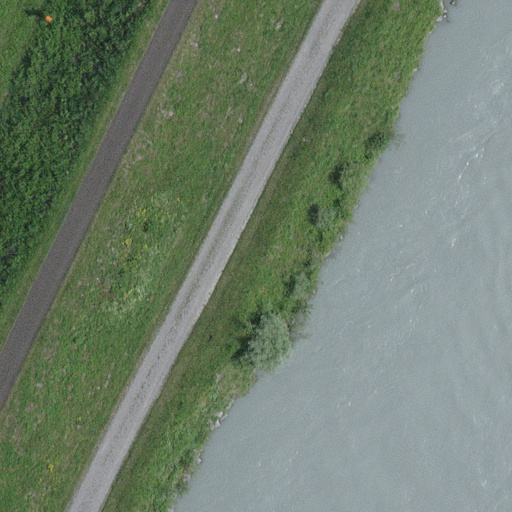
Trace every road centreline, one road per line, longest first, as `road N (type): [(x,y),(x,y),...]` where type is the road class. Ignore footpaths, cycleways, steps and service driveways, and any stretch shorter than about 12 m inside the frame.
road 1 (track): [(98,511),(350,0)]
road 2 (track): [(197,0),(0,409)]
